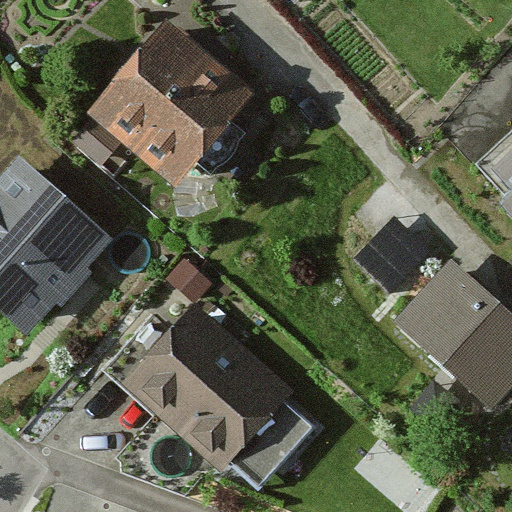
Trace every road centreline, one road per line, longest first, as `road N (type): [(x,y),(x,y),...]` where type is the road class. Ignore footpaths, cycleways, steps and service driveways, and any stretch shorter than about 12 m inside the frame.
road 1 (residential): [(511,292),(235,0)]
road 2 (residential): [(181,511),(57,469),(5,474)]
